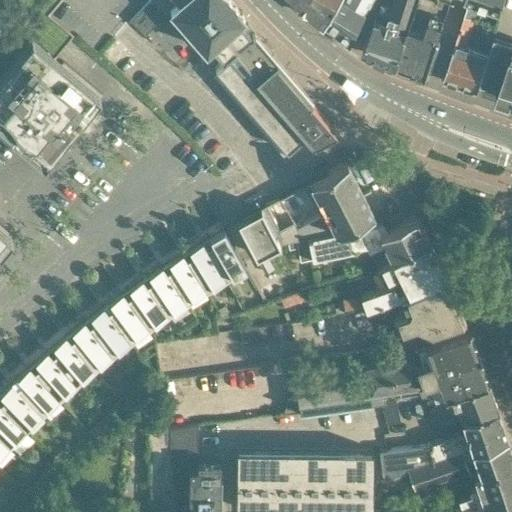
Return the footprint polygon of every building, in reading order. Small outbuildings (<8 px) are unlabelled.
[(215,66),(271,132),(286,149),(306,132),(313,142),(335,130),(310,101),(312,99),(254,32),(252,34),(249,30),(249,29),(250,28),(250,27),(250,26),(249,25),(249,24),(247,23),(246,22),(244,22),(243,23),(239,19),(243,16),(229,0),(177,0),(178,0),(171,7),(205,49),(209,45),(222,60),(215,66)] [(325,21),(326,21),(338,0),(305,0),(304,3),(325,21)] [(338,0),(326,21),(351,42),(352,41),(366,11),(372,0),(338,0)] [(375,19),(364,48),(398,64),(418,0),(391,0),(390,4),(387,3),(380,21),(375,19)] [(418,0),(398,64),(420,71),(425,73),(429,71),(452,0),(418,0)] [(473,0),(502,10),(504,0),(473,0)] [(468,3),(465,15),(475,18),(479,7),(468,3)] [(478,90),(479,86),(489,53),(466,45),(475,18),(465,15),(444,79),(478,90)] [(486,22),(483,31),(494,35),(495,33),(497,26),(486,22)] [(511,38),(496,34),(497,33),(495,33),(494,35),(489,53),(479,86),(481,87),(483,80),(500,85),(496,96),(511,100),(511,38)] [(61,62),(56,58),(55,57),(31,37),(0,74),(0,126),(3,129),(43,162),(56,146),(57,148),(103,93),(63,60),(61,62)] [(287,240),(309,235),(309,236),(344,228),(344,227),(373,212),(363,193),(370,189),(370,188),(362,192),(346,161),(280,195),(236,219),(255,254),(264,250),(280,241),(280,242),(287,240)] [(309,235),(287,240),(289,248),(297,246),(300,260),(353,249),(353,245),(366,243),(368,248),(370,247),(379,265),(428,240),(415,213),(386,227),(382,218),(375,222),(350,227),(349,227),(344,228),(309,236),(309,235)] [(218,221),(202,230),(198,232),(225,277),(245,266),(219,220),(218,221)] [(0,252),(14,235),(0,223),(0,252)] [(197,233),(181,242),(178,244),(205,289),(225,277),(198,232),(197,233)] [(362,297),(341,300),(342,305),(343,310),(366,305),(374,303),(445,273),(428,240),(379,265),(380,267),(376,270),(383,283),(360,292),(362,297)] [(178,244),(161,255),(157,257),(186,301),(205,289),(178,244)] [(264,250),(255,254),(264,272),(273,267),(264,250)] [(156,258),(140,268),(137,270),(166,314),(186,301),(157,257),(156,258)] [(136,271),(121,281),(117,283),(148,327),(166,314),(137,270),(136,271)] [(445,273),(374,303),(384,331),(414,320),(429,327),(464,315),(445,273)] [(117,283),(101,295),(98,297),(129,340),(148,327),(117,283)] [(299,289),(279,295),(282,306),(303,300),(299,289)] [(97,298),(82,309),(79,312),(111,354),(129,340),(98,297),(97,298)] [(225,305),(217,309),(222,316),(230,314),(225,305)] [(79,312),(63,324),(60,327),(93,368),(111,354),(79,312)] [(260,325),(262,341),(269,340),(267,324),(260,325)] [(255,342),(262,341),(260,325),(253,326),(255,342)] [(246,327),(248,343),(255,342),(253,326),(246,327)] [(365,365),(352,367),(353,379),(413,371),(415,374),(478,353),(469,326),(425,341),(424,338),(404,344),(408,358),(365,364),(365,365)] [(59,328),(44,339),(41,342),(75,382),(93,368),(60,327),(59,328)] [(248,343),(246,327),(239,328),(241,344),(248,343)] [(40,343),(26,355),(23,358),(58,397),(75,382),(41,342),(40,343)] [(435,392),(436,395),(487,377),(478,353),(415,374),(413,371),(345,380),(333,382),(320,384),(318,384),(307,386),(296,388),(295,388),(297,395),(289,398),(285,412),(384,399),(382,389),(416,384),(419,394),(435,392)] [(22,359),(8,371),(5,374),(41,413),(58,397),(23,358),(22,359)] [(344,373),(332,375),(333,382),(345,380),(344,373)] [(4,375),(0,378),(0,402),(25,428),(41,413),(5,374),(4,375)] [(332,375),(319,377),(320,384),(333,382),(332,375)] [(317,377),(306,379),(307,386),(318,384),(317,377)] [(458,417),(496,403),(487,377),(436,395),(439,406),(427,410),(431,423),(439,420),(440,423),(458,417)] [(306,379),(295,381),(296,388),(307,386),(306,379)] [(110,391),(99,399),(107,409),(118,401),(110,391)] [(0,402),(0,435),(9,444),(25,428),(0,402)] [(430,444),(380,450),(383,473),(387,477),(408,469),(507,434),(496,403),(458,417),(463,430),(430,442),(430,444)] [(198,423),(169,427),(170,438),(167,439),(165,417),(148,418),(151,509),(151,510),(173,509),(172,511),(218,511),(219,459),(197,459),(198,423)] [(511,449),(507,434),(408,469),(414,486),(468,468),(470,472),(473,471),(511,457),(511,449)] [(0,453),(9,444),(0,435),(0,453)] [(234,507),(252,507),(252,447),(235,447),(234,507)] [(252,447),(252,507),(269,507),(269,447),(252,447)] [(286,507),(286,447),(269,447),(269,507),(286,507)] [(303,507),(303,447),(286,447),(286,507),(303,507)] [(320,507),(321,448),(303,447),(303,507),(320,507)] [(337,508),(338,448),(321,448),(320,507),(337,508)] [(354,508),(355,448),(338,448),(337,508),(354,508)] [(355,448),(354,508),(371,508),(371,495),(372,479),(372,448),(355,448)] [(511,511),(511,457),(473,471),(478,484),(470,487),(471,492),(458,497),(463,511),(511,511)] [(372,479),(371,495),(380,495),(380,479),(372,479)]
